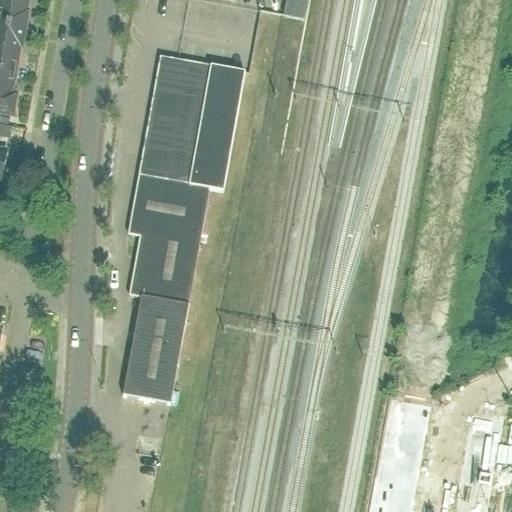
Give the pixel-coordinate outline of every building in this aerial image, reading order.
[(26,0),(0,0),(0,4),(25,9),(26,0)] [(476,46),(483,0),(460,0),(454,43),(476,46)] [(25,9),(0,4),(0,28),(23,32),(26,14),(24,14),(25,9)] [(23,32),(0,28),(0,51),(17,55),(18,50),(20,50),(23,32)] [(199,35),(197,44),(216,47),(218,38),(199,35)] [(503,80),(506,52),(493,50),(490,79),(503,80)] [(17,55),(0,51),(0,73),(13,76),(17,55)] [(121,399),(169,408),(209,193),(222,195),(244,76),(176,63),(160,61),(128,238),(140,240),(129,298),(141,301),(121,399)] [(446,81),(470,85),(472,75),(447,71),(446,81)] [(9,96),(13,76),(0,73),(0,94),(9,96)] [(440,110),(438,160),(461,160),(463,87),(444,86),(443,110),(440,110)] [(9,96),(0,94),(0,116),(11,118),(14,97),(9,96)] [(0,184),(5,153),(0,152),(0,139),(8,141),(10,130),(0,127),(0,184)] [(425,184),(448,187),(451,166),(428,163),(425,184)] [(421,207),(417,223),(434,226),(437,210),(421,207)] [(473,467),(491,469),(493,449),(475,447),(473,467)]
